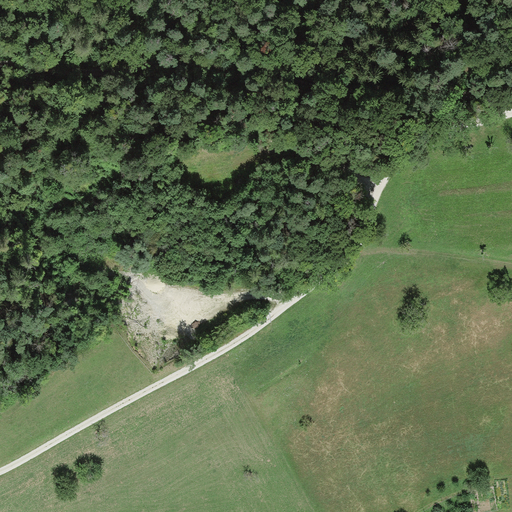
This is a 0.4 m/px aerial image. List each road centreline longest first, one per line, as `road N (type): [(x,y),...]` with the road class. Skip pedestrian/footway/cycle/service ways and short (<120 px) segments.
road 1 (track): [(511,102),(360,89),(225,64),(88,72),(0,64)]
road 2 (track): [(0,471),(231,348),(357,249)]
road 3 (track): [(0,169),(174,167),(196,174),(301,151),(342,165),(377,190)]
road 4 (track): [(511,107),(412,142),(377,190),(357,249)]
road 5 (track): [(287,307),(231,297),(126,254)]
road 6 (track): [(511,266),(357,249)]
